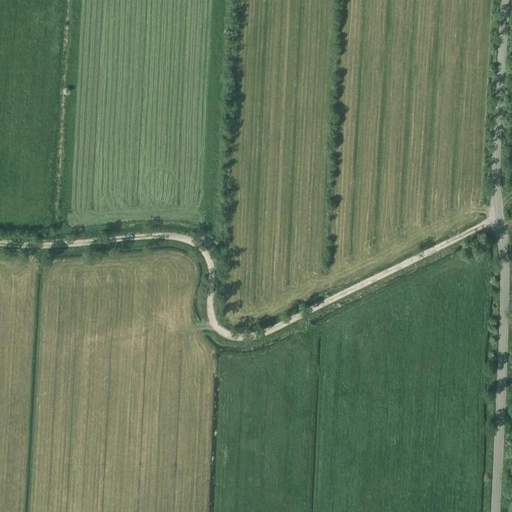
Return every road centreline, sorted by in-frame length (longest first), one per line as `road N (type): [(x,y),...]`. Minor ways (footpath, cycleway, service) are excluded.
road 1 (track): [(495,220),(252,336),(234,335),(213,317),(210,266),(198,243),(174,236),(0,241)]
road 2 (unclassified): [(491,511),(502,0)]
